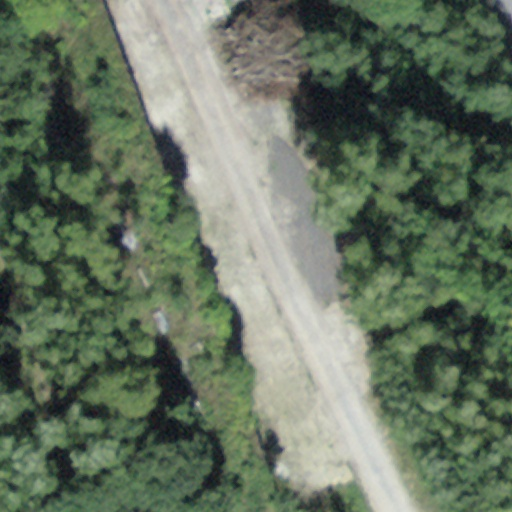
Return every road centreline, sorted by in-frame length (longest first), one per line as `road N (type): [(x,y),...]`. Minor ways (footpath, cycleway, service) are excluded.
road 1 (track): [(164,0),(396,511)]
road 2 (tertiary): [(218,511),(49,0)]
